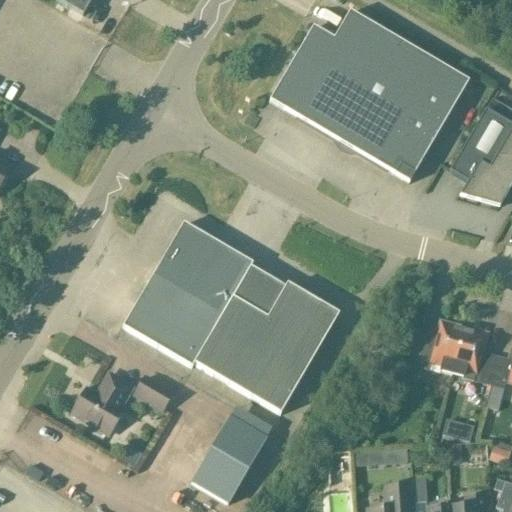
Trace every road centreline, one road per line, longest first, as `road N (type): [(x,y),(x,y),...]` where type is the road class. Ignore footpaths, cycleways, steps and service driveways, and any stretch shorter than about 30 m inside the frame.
road 1 (residential): [(511,272),(425,246),(312,197),(155,110)]
road 2 (unclassified): [(0,374),(155,110)]
road 3 (unclassified): [(155,110),(219,0)]
